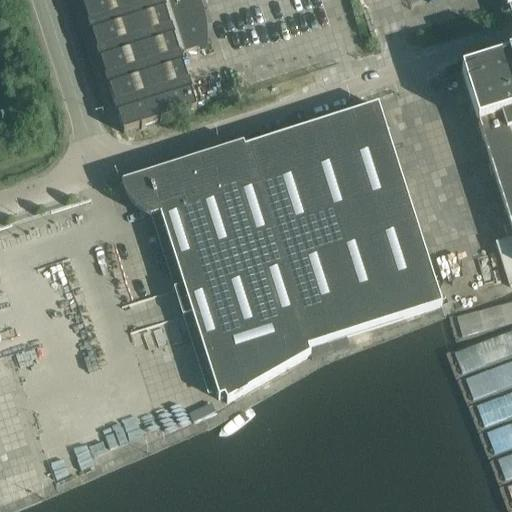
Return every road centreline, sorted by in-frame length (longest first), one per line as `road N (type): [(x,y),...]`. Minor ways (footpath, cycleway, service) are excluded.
road 1 (unclassified): [(101,174),(511,45)]
road 2 (unclassified): [(101,174),(44,0)]
